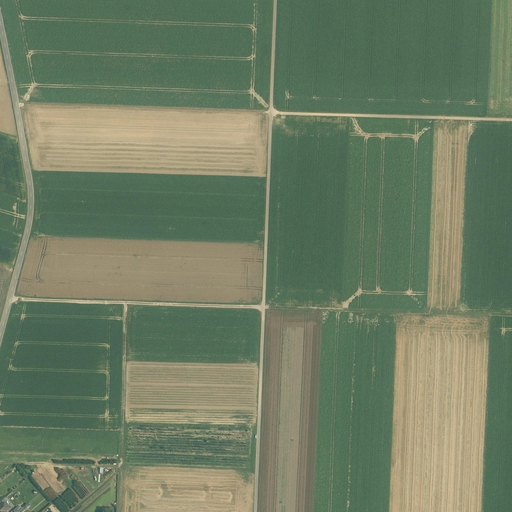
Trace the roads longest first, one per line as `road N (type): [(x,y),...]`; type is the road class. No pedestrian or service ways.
road 1 (track): [(255,511),(275,0)]
road 2 (track): [(17,107),(511,120)]
road 3 (tertiary): [(0,12),(30,190),(30,221),(0,338)]
road 4 (track): [(10,300),(263,306)]
road 5 (track): [(511,314),(263,306)]
road 6 (track): [(129,305),(122,511)]
